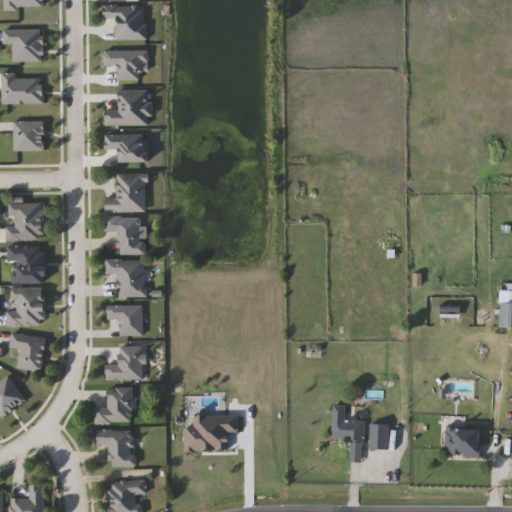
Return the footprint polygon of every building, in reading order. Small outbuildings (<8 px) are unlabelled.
[(106,196),(118,196),(118,174),(147,174),(147,212),(106,212),(106,196)] [(8,240),(8,204),(45,204),(45,240),(8,240)] [(147,255),(119,255),(119,233),(106,233),(106,218),(147,218),(147,255)] [(47,284),(13,284),(13,263),(8,263),(8,246),(47,246),(47,284)] [(107,260),(146,260),(147,297),(119,298),(119,275),(107,275),(107,260)] [(46,289),(46,326),(8,327),(7,310),(13,310),(13,290),(46,289)] [(511,291),(511,328),(501,328),(501,291),(511,291)] [(21,349),(11,348),(13,333),(48,338),(43,372),(18,369),(21,349)] [(134,387),(134,424),(97,424),(97,407),(109,407),(109,387),(134,387)] [(332,439),(333,405),(347,406),(346,421),(365,421),(363,462),(351,462),(352,440),(332,439)] [(389,425),(389,450),(370,450),(370,425),(389,425)] [(482,428),(482,457),(447,457),(447,428),(482,428)] [(137,466),(112,467),(111,445),(99,445),(98,431),(135,429),(137,466)] [(110,511),(107,482),(147,478),(148,494),(142,494),(143,511),(110,511)] [(46,485),(46,511),(10,511),(10,498),(30,498),(30,485),(46,485)]
